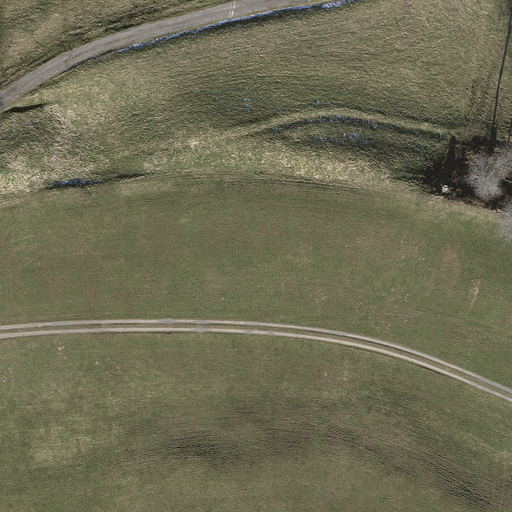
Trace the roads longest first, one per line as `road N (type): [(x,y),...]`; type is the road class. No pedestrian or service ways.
road 1 (track): [(0,334),(255,327),(349,340),(511,399)]
road 2 (track): [(0,101),(100,44),(283,0)]
